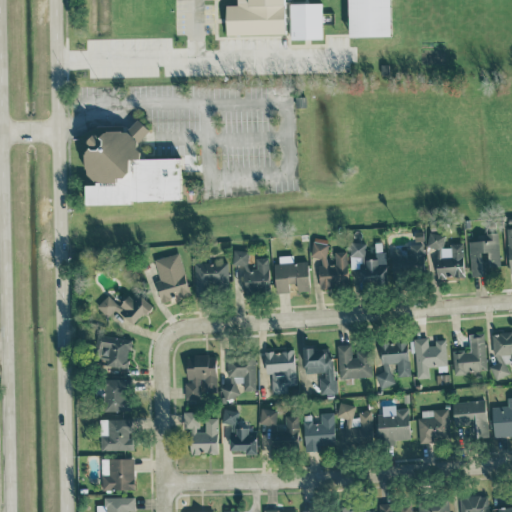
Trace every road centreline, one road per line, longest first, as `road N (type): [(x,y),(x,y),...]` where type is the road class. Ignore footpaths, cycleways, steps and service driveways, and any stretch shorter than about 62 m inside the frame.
road 1 (secondary): [(68,511),(54,0)]
road 2 (secondary): [(0,92),(10,511)]
road 3 (residential): [(162,480),(321,479),(511,462)]
road 4 (residential): [(165,338),(197,326),(511,301)]
road 5 (residential): [(165,338),(163,511)]
